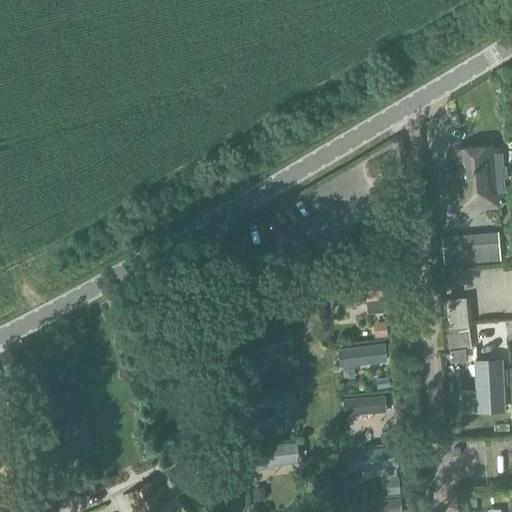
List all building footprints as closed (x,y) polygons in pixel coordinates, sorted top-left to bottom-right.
[(501,151),(492,151),(492,147),(457,150),(457,154),(448,155),(452,198),(504,194),(501,151)] [(507,237),(453,241),(454,263),(509,259),(507,237)] [(332,304),(384,299),(382,278),(330,283),(332,304)] [(469,323),(467,297),(446,299),(448,325),(469,323)] [(472,348),(469,323),(448,325),(449,334),(447,334),(448,350),(472,348)] [(287,325),(246,329),(249,361),(265,359),(263,343),(288,340),(287,325)] [(385,344),(338,350),(340,368),(387,362),(385,344)] [(462,370),(460,349),(443,351),(445,371),(462,370)] [(478,393),(463,394),(464,409),(479,409),(479,411),(503,409),(501,361),(476,362),(478,393)] [(294,384),(244,390),(247,410),(296,405),(294,384)] [(385,396),(345,399),(346,415),(386,412),(385,396)] [(273,465),(299,462),(297,442),(249,447),(251,470),(274,468),(273,465)] [(397,446),(347,450),(349,471),(398,467),(397,446)] [(131,511),(149,511),(162,506),(155,492),(163,488),(159,480),(124,497),(131,511)] [(355,511),(401,511),(401,498),(355,502),(355,511)]
